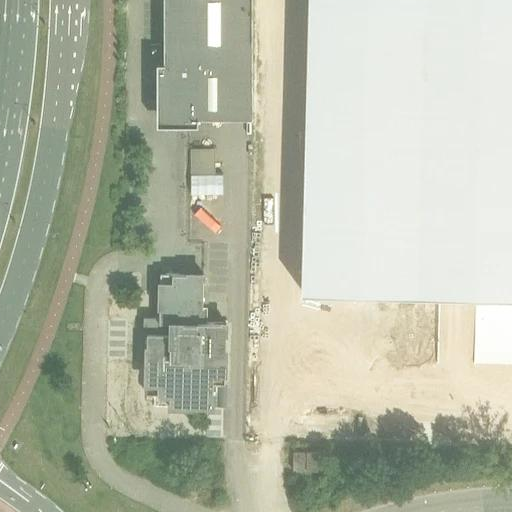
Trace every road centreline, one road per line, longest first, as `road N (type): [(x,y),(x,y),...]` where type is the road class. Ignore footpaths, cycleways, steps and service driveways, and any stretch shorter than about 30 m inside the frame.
road 1 (primary): [(0,328),(29,248),(65,0)]
road 2 (primary): [(17,0),(0,131)]
